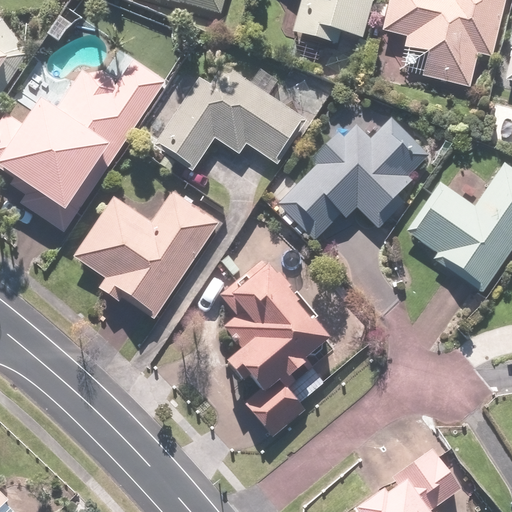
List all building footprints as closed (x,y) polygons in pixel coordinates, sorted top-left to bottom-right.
[(154,0),(220,14),(222,0),(154,0)] [(358,41),(368,0),(295,0),(286,35),(332,47),(335,35),(358,41)] [(489,59),(500,0),(383,0),(377,35),(401,40),(395,73),(469,89),(475,56),(489,59)] [(511,37),(508,37),(501,86),(511,87),(511,37)] [(258,69),(245,88),(205,62),(147,148),(185,174),(207,140),(232,157),(239,147),(271,168),(299,125),(263,100),(276,81),(258,69)] [(61,239),(159,87),(123,64),(110,84),(80,65),(48,113),(31,103),(15,127),(1,119),(0,120),(0,185),(16,196),(10,206),(61,239)] [(330,137),(306,158),(313,165),(291,184),(285,177),(267,192),(274,200),(312,243),(337,222),(340,227),(354,215),(363,226),(409,186),(401,177),(424,156),(390,117),(358,144),(348,134),(337,144),(330,137)] [(480,297),(511,248),(511,175),(497,165),(468,209),(435,187),(402,236),(435,258),(431,264),(480,297)] [(148,321),(215,226),(167,193),(145,224),(108,198),(64,262),(148,321)] [(321,348),(257,264),(214,300),(227,315),(212,328),(234,354),(213,371),(238,401),(235,404),(264,439),(297,411),(279,390),(304,369),(301,365),(321,348)] [(430,511),(456,494),(426,453),(379,488),(384,494),(374,501),(371,497),(349,511),(430,511)] [(0,511),(26,511),(29,510),(0,481),(0,511)]
